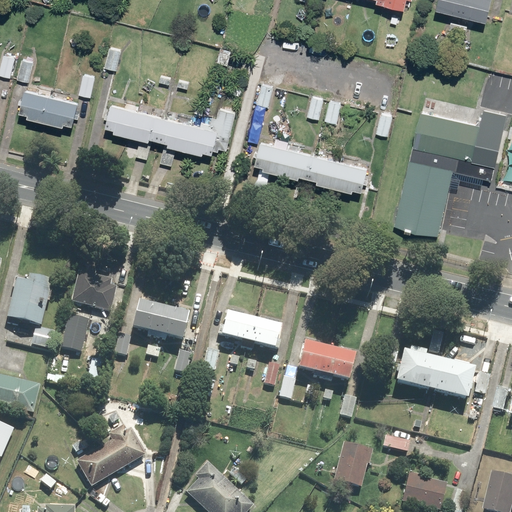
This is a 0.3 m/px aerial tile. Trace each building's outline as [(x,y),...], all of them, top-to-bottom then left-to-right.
[(489,0),(437,0),(436,10),(485,21),(489,0)] [(468,26),(452,22),(450,29),(466,32),(468,26)] [(109,47),(104,66),(116,69),(121,49),(109,47)] [(14,55),(2,53),(0,65),(0,73),(10,76),(14,55)] [(21,58),(16,79),(27,81),(32,61),(21,58)] [(94,76),(83,73),(78,93),(90,96),(94,76)] [(261,82),(256,102),(268,104),(273,85),(261,82)] [(78,102),(25,89),(19,112),(29,114),(28,117),(64,126),(64,123),(72,125),(78,102)] [(323,98),(312,95),(307,115),(318,118),(323,98)] [(340,103),(329,100),(324,119),(336,121),(340,103)] [(235,112),(218,108),(213,129),(107,103),(101,129),(139,138),(135,155),(146,157),(150,142),(163,145),(159,161),(171,164),(175,147),(208,155),(211,145),(225,149),(235,112)] [(477,126),(419,112),(392,225),(436,235),(451,171),(489,180),(505,115),(481,109),(477,126)] [(392,115),(381,112),(376,131),(387,134),(392,115)] [(368,167),(261,140),(256,163),(264,165),(263,169),(299,177),(300,174),(318,179),(317,182),(353,191),(354,188),(362,190),(368,167)] [(65,254),(61,272),(68,274),(73,256),(65,254)] [(75,280),(69,304),(84,308),(98,311),(108,314),(114,289),(108,288),(109,282),(92,278),(92,275),(77,271),(76,274),(75,280)] [(38,328),(48,291),(50,283),(27,277),(25,285),(13,282),(4,319),(15,322),(38,328)] [(187,319),(138,306),(132,333),(181,345),(187,319)] [(69,313),(61,346),(82,351),(90,318),(69,313)] [(225,317),(219,339),(241,345),(240,349),(254,352),(255,348),(272,352),(277,330),(225,317)] [(34,329),(29,346),(48,351),(52,334),(34,329)] [(128,338),(119,335),(114,355),(123,358),(128,338)] [(160,350),(147,346),(145,355),(158,358),(160,350)] [(304,347),(297,374),(347,386),(354,360),(304,347)] [(218,352),(206,349),(201,368),(213,371),(218,352)] [(189,356),(177,353),(172,373),(184,376),(189,356)] [(400,354),(393,385),(464,402),(471,372),(400,354)] [(230,355),(227,365),(235,367),(237,357),(230,355)] [(247,361),(244,369),(253,371),(255,363),(247,361)] [(481,373),(478,373),(473,393),(484,396),(489,375),(486,375),(489,366),(483,364),(481,373)] [(279,367),(269,365),(264,385),(274,387),(279,367)] [(0,407),(31,415),(38,387),(0,377),(0,407)] [(294,380),(283,378),(278,397),(289,400),(294,380)] [(511,391),(502,389),(497,409),(507,412),(511,391)] [(355,399),(343,396),(339,415),(350,418),(355,399)] [(0,459),(12,432),(0,426),(0,459)] [(125,433),(121,427),(106,437),(109,443),(73,464),(89,489),(143,457),(127,432),(125,433)] [(383,437),(381,448),(405,454),(408,443),(383,437)] [(370,452),(340,445),(331,483),(358,490),(364,467),(367,467),(370,452)] [(192,479),(195,482),(183,495),(201,511),(246,511),(251,508),(205,465),(192,479)] [(509,511),(511,504),(511,478),(491,473),(481,511),(484,511),(509,511)] [(406,477),(399,504),(433,511),(437,511),(444,486),(406,477)] [(460,511),(465,494),(454,491),(448,511),(460,511)]
